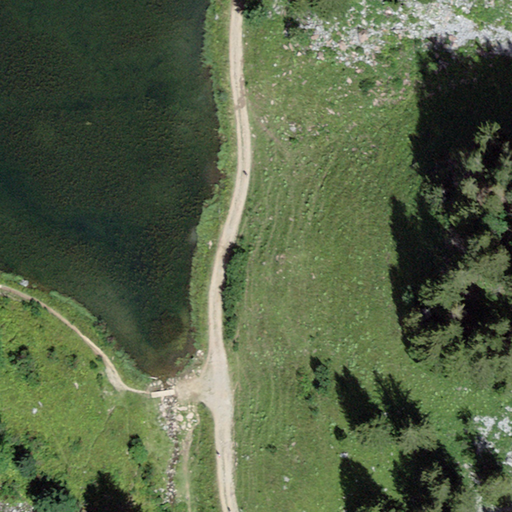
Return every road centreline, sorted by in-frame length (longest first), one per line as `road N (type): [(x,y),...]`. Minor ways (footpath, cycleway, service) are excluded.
road 1 (track): [(239,0),(245,173),(217,280),(219,387)]
road 2 (track): [(219,387),(233,511)]
